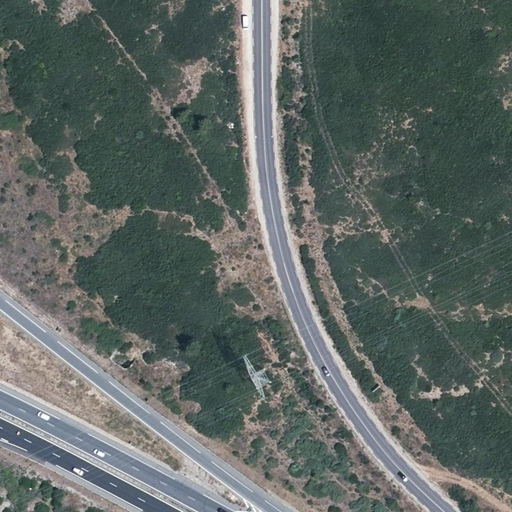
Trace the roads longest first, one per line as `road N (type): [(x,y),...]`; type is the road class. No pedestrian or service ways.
road 1 (tertiary): [(261,0),(270,202),(301,317),(369,434),(443,511)]
road 2 (trunk): [(277,511),(0,301)]
road 3 (trunk): [(0,427),(160,511)]
road 4 (motorway): [(120,463),(0,401)]
